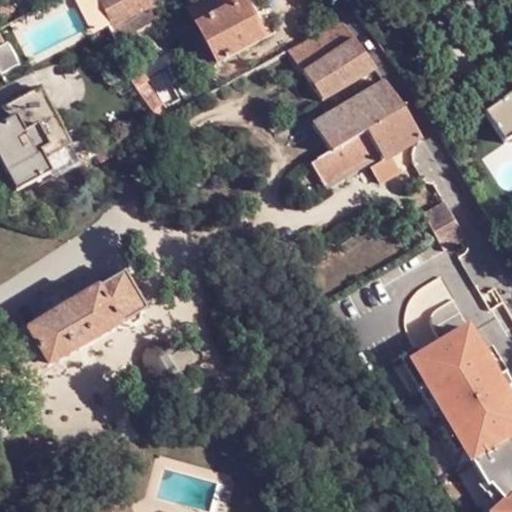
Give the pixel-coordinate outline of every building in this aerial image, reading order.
[(97,0),(119,44),(160,21),(151,5),(150,5),(147,0),(97,0)] [(248,0),(196,29),(217,67),(276,35),(268,20),(273,17),(269,8),(263,12),(256,0),(248,0)] [(342,22),(338,24),(339,25),(289,52),(323,103),(376,72),(342,22)] [(135,62),(123,71),(154,114),(163,107),(156,98),(157,97),(148,84),(150,82),(135,62)] [(399,105),(385,85),(312,127),(330,153),(317,161),(331,182),(378,154),(384,163),(391,159),(422,141),(405,113),(399,105)] [(42,89),(10,107),(15,119),(8,123),(0,127),(0,161),(18,194),(53,174),(48,166),(46,161),(58,155),(72,147),(42,89)] [(511,98),(487,115),(506,145),(511,140),(511,98)] [(15,119),(10,107),(2,111),(8,123),(15,119)] [(120,155),(115,145),(97,155),(102,165),(120,155)] [(391,159),(384,163),(371,171),(381,188),(402,177),(391,159)] [(444,201),(424,213),(445,250),(466,238),(444,201)] [(22,389),(23,379),(47,365),(48,367),(121,324),(130,329),(140,324),(141,315),(146,312),(123,275),(0,347),(0,383),(4,390),(13,393),(22,389)] [(511,511),(511,394),(470,326),(398,369),(484,511),(511,511)] [(134,511),(131,503),(104,511),(134,511)]
